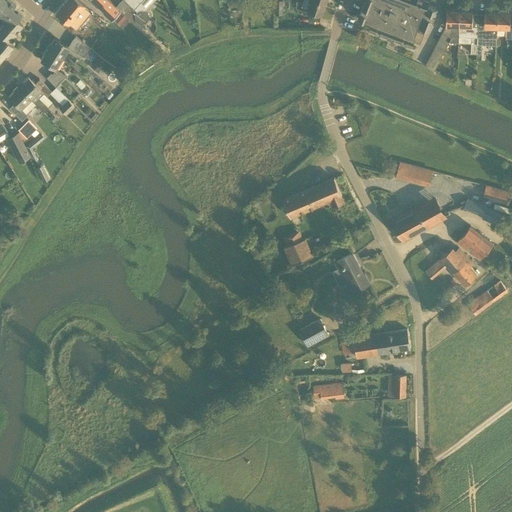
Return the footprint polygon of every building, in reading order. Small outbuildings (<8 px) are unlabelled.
[(0,15),(3,19),(14,7),(16,5),(10,0),(5,0),(0,5),(0,15)] [(74,27),(88,11),(82,6),(84,4),(79,0),(65,0),(55,13),(68,24),(69,23),(74,27)] [(110,0),(93,0),(111,17),(119,9),(110,0)] [(137,10),(136,11),(134,8),(142,0),(125,0),(128,3),(120,11),(136,27),(140,23),(142,23),(143,23),(144,22),(145,21),(146,21),(147,19),(148,18),(148,17),(148,16),(148,14),(148,13),(147,12),(146,11),(145,10),(144,9),(143,9),(141,9),(140,9),(137,10)] [(316,0),(308,0),(305,8),(307,9),(305,13),(313,16),(315,12),(322,14),(326,4),(316,0)] [(367,0),(360,19),(371,23),(370,26),(413,42),(413,41),(420,44),(424,34),(416,31),(418,25),(427,29),(435,7),(428,4),(429,0),(367,0)] [(3,21),(19,20),(19,17),(22,14),(14,7),(3,19),(3,21)] [(459,33),(460,10),(447,9),(446,25),(442,32),(438,40),(447,45),(451,37),(451,33),(459,33)] [(476,53),(478,37),(478,26),(472,25),(473,10),(460,10),(459,33),(459,36),(459,41),(471,42),(471,53),(476,53)] [(482,44),(482,37),(496,38),(497,28),(497,11),(484,11),(484,26),(478,26),(478,37),(476,53),(481,53),(482,44)] [(497,11),(497,28),(506,28),(506,38),(511,38),(511,27),(510,27),(511,12),(497,11)] [(15,33),(23,25),(19,22),(19,20),(3,21),(3,22),(15,33)] [(18,35),(15,33),(3,22),(0,26),(0,34),(11,43),(18,35)] [(13,45),(11,43),(0,34),(0,48),(6,53),(13,45)] [(88,60),(93,53),(89,50),(91,48),(75,36),(71,40),(71,41),(67,46),(84,57),(84,56),(88,60)] [(61,57),(67,46),(54,38),(48,48),(61,57)] [(438,40),(436,45),(445,50),(447,45),(438,40)] [(442,55),(445,50),(436,45),(433,51),(442,55)] [(54,68),(61,57),(48,48),(40,60),(54,68)] [(433,51),(430,56),(439,60),(442,55),(433,51)] [(439,60),(430,56),(428,61),(437,65),(439,60)] [(97,58),(92,63),(100,70),(102,68),(105,65),(97,58)] [(437,65),(428,61),(425,66),(434,70),(437,65)] [(66,76),(56,69),(52,74),(51,73),(46,77),(55,86),(66,76)] [(43,93),(46,96),(51,91),(39,79),(34,83),(28,77),(19,86),(31,98),(43,111),(48,107),(39,97),(43,93)] [(80,79),(75,84),(81,89),(85,85),(80,79)] [(9,107),(22,121),(28,115),(21,108),(31,98),(19,86),(8,96),(14,102),(9,107)] [(74,106),(67,99),(59,108),(66,114),(74,106)] [(52,113),(48,117),(54,123),(58,119),(52,113)] [(26,138),(36,128),(27,118),(17,129),(26,138)] [(9,136),(16,150),(24,145),(16,132),(9,136)] [(39,164),(31,147),(44,137),(41,133),(25,146),(35,166),(36,166),(43,181),(49,177),(42,163),(39,164)] [(397,176),(429,185),(433,170),(401,161),(397,176)] [(345,202),(341,195),(342,195),(334,178),(288,196),(283,198),(291,218),(329,201),(330,202),(333,201),(335,206),(345,202)] [(508,203),(511,192),(486,186),(484,196),(508,203)] [(495,223),(499,212),(486,207),(486,206),(467,198),(464,208),(483,215),(482,218),(495,223)] [(436,221),(426,203),(393,220),(404,239),(445,217),(445,216),(436,221)] [(480,260),(494,244),(470,225),(457,242),(467,250),(471,245),(474,247),(470,252),(480,260)] [(313,257),(306,239),(285,247),(293,266),(313,257)] [(441,258),(453,273),(469,260),(459,247),(455,250),(453,247),(441,258)] [(365,273),(363,274),(352,253),(335,262),(351,292),(361,287),(370,282),(365,273)] [(464,285),(477,275),(469,265),(471,263),(469,260),(453,273),(464,285)] [(475,314),(508,291),(500,281),(468,304),(475,314)] [(300,330),(308,345),(329,334),(321,319),(300,330)] [(358,358),(410,348),(407,329),(371,335),(371,336),(355,339),(357,351),(358,358)] [(351,361),(341,361),(342,370),(352,369),(351,361)] [(405,395),(406,375),(396,375),(395,395),(405,395)] [(345,395),(343,382),(313,385),(314,392),(321,391),(321,398),(336,396),(345,395)]
